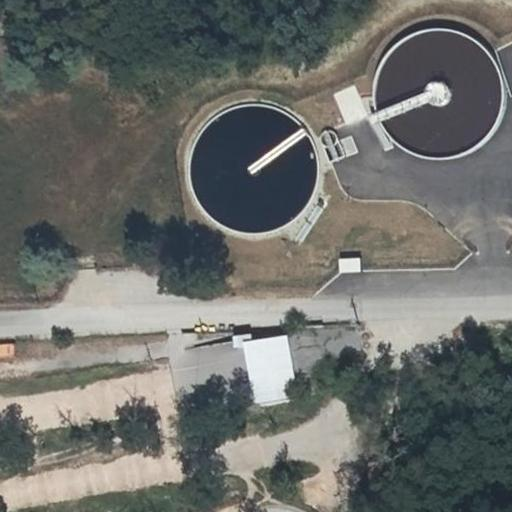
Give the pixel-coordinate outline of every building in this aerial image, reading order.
[(145,162),(104,164),(107,212),(148,210),(145,162)] [(287,339),(244,348),(248,371),(255,409),(299,401),(297,393),(292,362),(287,339)] [(0,360),(18,360),(17,347),(0,347),(0,360)] [(97,463),(99,492),(126,490),(124,462),(97,463)] [(18,474),(19,504),(85,500),(83,471),(18,474)]
